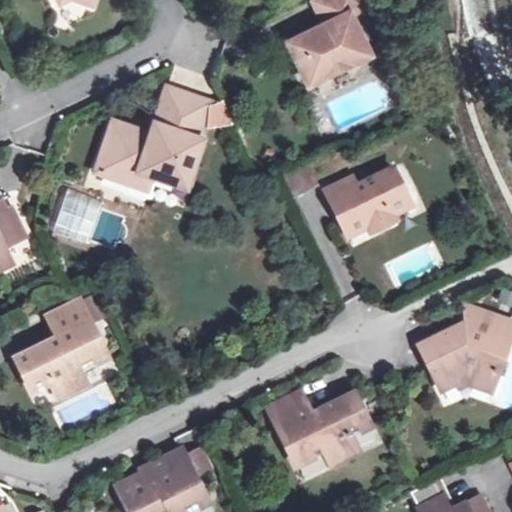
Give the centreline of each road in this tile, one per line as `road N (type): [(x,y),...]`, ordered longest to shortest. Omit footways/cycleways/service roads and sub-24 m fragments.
road 1 (residential): [(0,462),(50,479),(405,312)]
road 2 (residential): [(0,134),(181,46),(164,0)]
road 3 (track): [(511,257),(405,312)]
